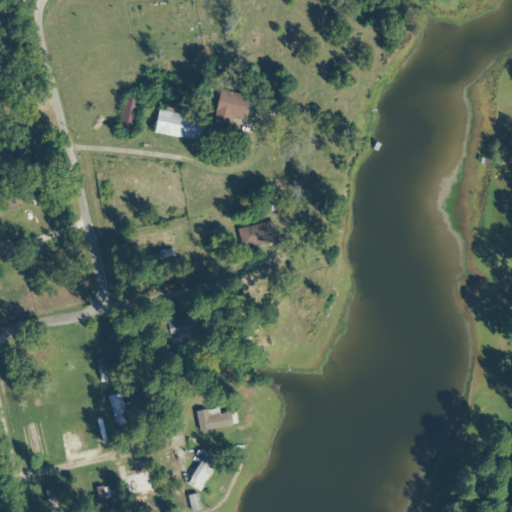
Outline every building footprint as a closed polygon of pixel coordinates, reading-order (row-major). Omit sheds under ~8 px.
[(229,118),(244,121),(249,98),(218,91),(210,127),(227,130),(229,118)] [(205,120),(156,112),(152,134),(201,143),(205,120)] [(240,248),(274,242),(270,222),(237,228),(240,248)] [(194,313),(165,316),(167,345),(180,343),(180,338),(196,336),(194,313)] [(105,397),(115,428),(128,424),(119,393),(105,397)] [(14,412),(17,427),(40,422),(36,407),(14,412)] [(228,413),(218,415),(216,408),(194,413),(198,434),(231,427),(228,413)] [(36,428),(27,430),(32,453),(41,452),(36,428)] [(215,458),(206,452),(188,480),(197,486),(215,458)] [(149,493),(146,472),(123,475),(125,496),(149,493)] [(108,511),(105,487),(95,489),(98,511),(108,511)]
